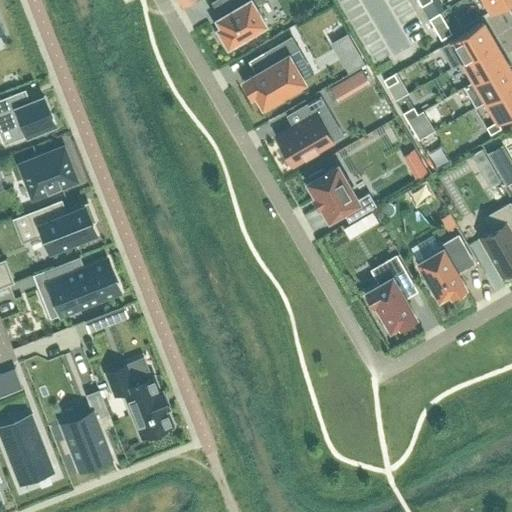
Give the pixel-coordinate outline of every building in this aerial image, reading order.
[(214,32),(211,34),(217,45),(221,43),(223,47),(264,23),(254,5),(262,0),(227,0),(232,7),(211,19),(215,26),(212,28),(214,32)] [(483,0),(489,10),(505,0),(483,0)] [(462,61),(494,42),(481,21),(449,40),(462,61)] [(451,32),(447,25),(436,31),(440,38),(451,32)] [(270,63),(238,81),(247,96),(250,94),(258,107),(303,80),(287,54),(298,48),(290,35),(263,51),(270,63)] [(505,62),(494,42),(462,61),(473,80),(505,62)] [(511,84),(511,74),(505,62),(473,80),(484,100),(511,84)] [(383,78),(387,86),(397,79),(393,72),(383,78)] [(511,110),(511,84),(484,100),(496,120),(511,110)] [(53,123),(43,96),(30,101),(24,87),(0,96),(0,116),(5,115),(14,138),(53,123)] [(291,164),(332,140),(316,113),(326,106),(319,94),(298,106),(304,118),(274,135),(283,149),(280,151),(286,162),(289,161),(291,164)] [(402,112),(406,119),(417,113),(413,106),(402,112)] [(417,113),(406,119),(410,126),(421,120),(417,113)] [(62,146),(18,163),(31,196),(75,179),(62,146)] [(431,161),(435,169),(446,162),(442,155),(431,161)] [(375,204),(367,191),(356,198),(336,164),(323,171),(321,168),(307,176),(309,179),(306,181),(314,195),(310,197),(316,206),(319,204),(327,218),(341,210),(347,220),(375,204)] [(479,236),(501,274),(511,267),(511,205),(509,200),(482,215),(491,229),(479,236)] [(50,202),(25,212),(34,235),(42,232),(50,251),(94,234),(90,221),(94,220),(87,202),(55,215),(50,202)] [(417,261),(437,297),(448,291),(450,295),(463,287),(454,270),(460,267),(461,269),(473,262),(457,234),(440,244),(441,247),(417,261)] [(413,285),(395,254),(382,262),(390,275),(364,290),(372,304),(374,302),(389,328),(397,323),(398,325),(414,316),(401,293),(413,285)] [(31,273),(48,317),(118,290),(106,257),(73,269),(69,258),(31,273)] [(122,304),(103,312),(108,323),(126,316),(122,304)] [(126,364),(105,373),(113,393),(123,389),(141,435),(146,432),(148,436),(167,429),(165,425),(171,423),(165,407),(166,406),(165,403),(166,403),(166,402),(165,402),(162,394),(163,394),(163,393),(161,393),(160,390),(158,391),(152,375),(133,383),(126,364)] [(91,410),(61,421),(79,467),(103,457),(97,443),(103,440),(94,418),(108,413),(98,388),(84,393),(91,410)] [(30,415),(0,426),(0,433),(19,482),(21,481),(21,480),(49,469),(49,470),(52,469),(30,415)]
